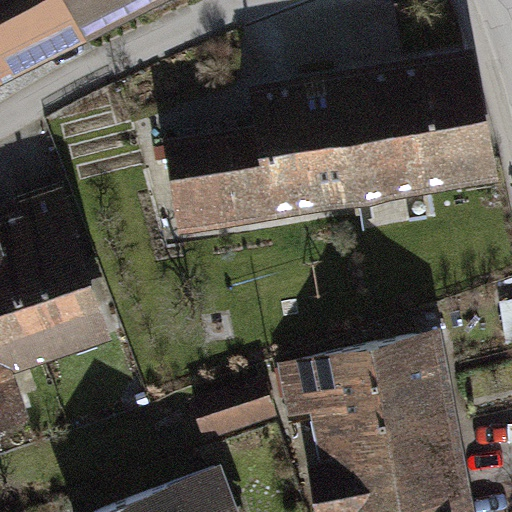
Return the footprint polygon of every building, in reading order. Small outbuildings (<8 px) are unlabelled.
[(0,0),(0,53),(77,14),(69,0),(0,0)] [(69,0),(77,14),(87,29),(146,0),(69,0)] [(466,44),(254,80),(275,205),(487,169),(466,44)] [(258,110),(164,126),(181,221),(275,205),(258,110)] [(31,205),(0,215),(0,405),(22,399),(9,359),(109,328),(63,180),(27,191),(31,205)] [(326,393),(331,418),(435,394),(421,332),(292,361),(300,399),(326,393)] [(258,375),(198,396),(208,426),(268,405),(258,375)] [(354,511),(457,491),(435,394),(331,418),(351,511),(354,511)] [(239,511),(220,452),(62,503),(64,511),(239,511)] [(354,511),(460,511),(457,491),(354,511)]
